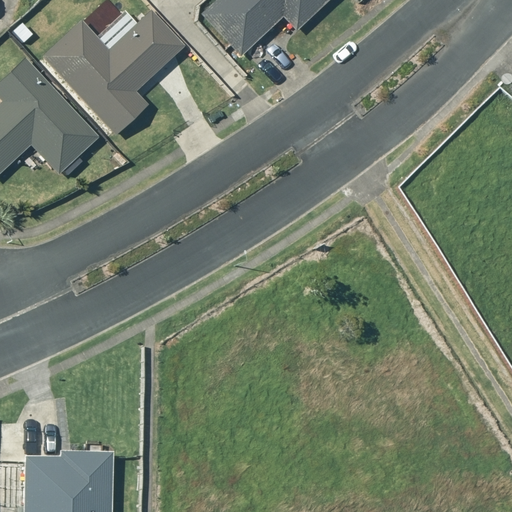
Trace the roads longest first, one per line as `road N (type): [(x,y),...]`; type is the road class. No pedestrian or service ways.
road 1 (residential): [(482,0),(462,55),(347,157),(146,283),(59,325),(0,327)]
road 2 (residential): [(0,313),(32,274),(119,232),(320,107),(435,4),(461,0)]
road 3 (unknown): [(511,420),(320,107)]
